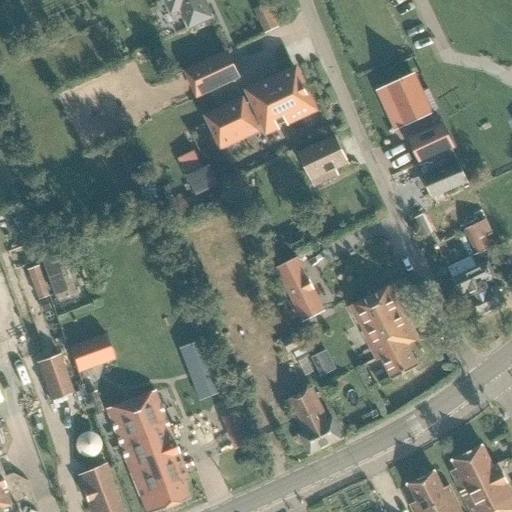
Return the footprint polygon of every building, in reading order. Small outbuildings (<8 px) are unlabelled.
[(165,0),(172,13),(181,9),(189,27),(211,17),(203,0),(165,0)] [(267,4),(255,10),(266,32),(278,27),(267,4)] [(238,77),(227,53),(187,72),(198,96),(201,94),(238,77)] [(309,106),(290,66),(243,88),(247,97),(238,101),(236,98),(210,110),(202,114),(206,121),(215,143),(250,127),(244,115),(253,111),(262,128),(309,106)] [(416,81),(391,93),(408,131),(434,119),(416,81)] [(443,125),(410,140),(420,162),(453,146),(443,125)] [(330,135),(300,148),(302,151),(294,154),(310,188),(333,177),(331,172),(345,165),(332,137),(331,137),(330,135)] [(464,185),(454,163),(419,177),(429,199),(464,185)] [(210,166),(188,176),(196,194),(218,183),(210,166)] [(431,232),(422,214),(413,218),(422,236),(431,232)] [(472,256),(477,266),(451,279),(459,296),(467,292),(470,298),(466,300),(476,320),(507,305),(497,285),(490,289),(487,282),(496,277),(488,261),(494,258),(489,249),(491,248),(486,237),(492,234),(485,219),(466,228),(478,253),(472,256)] [(297,233),(295,238),(298,246),(309,240),(304,230),(297,233)] [(276,270),(301,324),(323,314),(298,260),(276,270)] [(392,285),(349,306),(376,360),(381,358),(392,380),(418,366),(407,344),(419,338),(407,314),(405,315),(399,304),(401,303),(392,285)] [(45,299),(39,301),(43,311),(49,309),(45,299)] [(78,371),(114,358),(105,334),(69,347),(78,371)] [(295,336),(283,342),(288,352),(292,350),(300,346),(295,336)] [(202,349),(193,352),(204,382),(213,379),(202,349)] [(328,352),(311,359),(320,379),(336,373),(328,352)] [(73,392),(59,354),(35,363),(49,401),(73,392)] [(306,358),(298,362),(306,376),(313,372),(306,358)] [(310,455),(325,447),(330,445),(343,439),(332,418),(329,420),(312,387),(299,394),(287,400),(303,432),(299,434),(310,455)] [(95,391),(86,395),(94,415),(103,412),(95,391)] [(145,511),(152,511),(190,498),(184,482),(188,480),(156,395),(154,391),(131,400),(126,402),(106,409),(145,511)] [(80,434),(75,455),(96,460),(101,439),(80,434)] [(483,446),(452,461),(456,469),(451,471),(461,491),(470,511),(511,511),(511,490),(509,484),(508,482),(498,463),(493,466),(490,460),(483,446)] [(122,511),(103,465),(74,477),(89,511),(122,511)] [(435,471),(408,485),(414,499),(408,502),(412,511),(460,511),(446,482),(442,485),(435,471)] [(0,508),(10,504),(0,478),(0,511),(1,511),(0,509),(0,508)]
